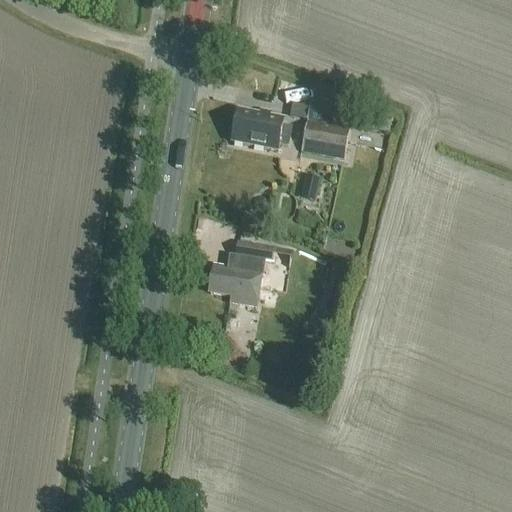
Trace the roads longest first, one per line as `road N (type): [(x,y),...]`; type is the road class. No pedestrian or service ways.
road 1 (secondary): [(120,511),(189,58)]
road 2 (unclassified): [(189,58),(57,20),(19,0)]
